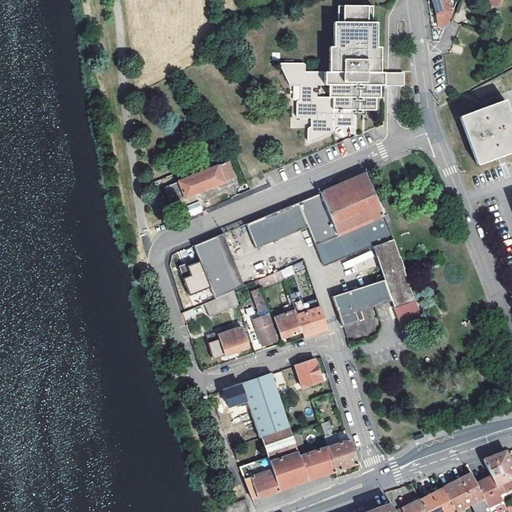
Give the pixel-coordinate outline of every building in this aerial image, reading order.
[(446,25),(453,9),(452,9),(448,0),(432,0),(437,16),(438,26),(446,25)] [(374,6),(339,6),(339,19),(339,22),(335,23),(334,47),(331,48),(330,72),(306,72),(306,63),(279,62),(290,85),(304,86),(304,101),(297,101),(297,117),(311,118),(316,118),(316,125),(311,127),(308,128),(308,142),(332,132),(332,126),(355,126),(356,110),(377,110),(377,98),(381,98),(382,85),(386,85),(386,72),(381,72),(381,47),(377,47),(378,23),(374,22),(374,6)] [(405,73),(386,72),(386,85),(405,86),(405,73)] [(511,120),(505,100),(461,117),(479,164),(500,156),(511,151),(511,120)] [(195,166),(198,174),(227,162),(224,155),(195,166)] [(233,178),(227,162),(198,174),(164,188),(171,204),(233,178)] [(320,194),(338,235),(383,216),(366,174),(344,184),(320,194)] [(332,297),(341,324),(342,326),(358,320),(354,306),(390,293),(400,328),(423,321),(383,216),(338,235),(320,194),(246,225),(256,249),(307,228),(323,266),(374,246),(385,280),(332,297)] [(222,234),(193,246),(214,297),(244,286),(222,234)] [(371,250),(342,262),(345,268),(373,256),(371,250)] [(294,273),(307,268),(304,261),(291,266),(294,273)] [(294,273),(291,266),(280,271),(282,278),(294,273)] [(256,281),(259,289),(283,279),(282,278),(280,271),(256,281)] [(259,289),(256,281),(239,289),(242,297),(250,293),(259,289)] [(259,289),(250,293),(257,314),(267,310),(259,289)] [(299,292),(289,296),(294,311),(301,332),(303,337),(322,331),(329,329),(318,298),(304,303),(299,292)] [(213,302),(185,314),(189,322),(216,310),(213,302)] [(255,315),(257,319),(268,315),(269,315),(267,310),(257,314),(255,315)] [(301,332),(294,311),(273,319),(281,340),(301,332)] [(254,327),(255,331),(262,348),(277,343),(268,315),(257,319),(252,321),(254,327)] [(225,356),(242,351),(247,349),(240,329),(218,337),(225,356)] [(315,360),(296,366),(299,375),(301,380),(304,388),(322,381),(315,360)] [(299,457),(292,434),(273,375),(242,386),(246,399),(259,439),(262,438),(272,468),(280,491),(305,482),(307,481),(299,457)] [(242,386),(224,392),(230,408),(237,405),(238,408),(242,407),(241,404),(240,401),(246,399),(242,386)] [(320,424),(327,447),(335,472),(357,464),(349,440),(329,447),(328,444),(336,441),(333,434),(331,435),(325,417),(318,420),(320,424)] [(313,479),(335,472),(327,447),(299,457),(307,481),(313,479)] [(493,475),(498,484),(511,477),(511,460),(507,449),(485,457),(493,475)] [(280,491),(272,468),(252,476),(251,476),(259,498),(270,494),(280,491)] [(444,487),(456,511),(471,504),(475,511),(492,511),(478,482),(473,472),(472,473),(451,483),(444,487)] [(493,475),(478,482),(492,511),(498,511),(496,507),(494,503),(504,498),(502,493),(499,486),(498,484),(493,475)] [(244,479),(253,500),(254,500),(259,498),(251,476),(244,479)] [(502,493),(511,488),(511,479),(499,486),(502,493)] [(429,494),(421,498),(427,511),(454,511),(456,511),(444,487),(429,494)] [(427,511),(421,498),(396,511),(427,511)] [(494,503),(496,507),(506,502),(504,498),(494,503)] [(366,511),(396,511),(392,502),(391,503),(379,507),(366,511)]
